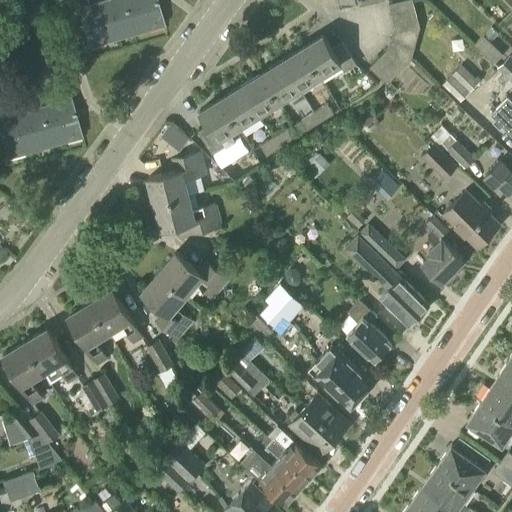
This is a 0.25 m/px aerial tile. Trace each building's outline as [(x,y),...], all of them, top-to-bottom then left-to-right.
[(141,31),(132,0),(103,0),(101,1),(112,39),(120,37),(119,33),(132,29),(133,33),(141,31)] [(156,0),(132,0),(141,31),(149,29),(148,25),(161,21),(162,25),(164,25),(156,0)] [(391,15),(414,9),(411,0),(403,0),(388,4),(391,15)] [(78,7),(89,46),(90,45),(89,42),(103,38),(104,42),(112,39),(101,1),(78,7)] [(419,27),(414,9),(391,15),(394,26),(419,27)] [(419,27),(394,26),(390,37),(415,43),(419,27)] [(322,35),(301,47),(319,76),(339,64),(344,71),(356,64),(342,41),(330,48),(322,35)] [(390,37),(386,49),(412,58),(415,43),(390,37)] [(301,47),(281,60),(299,89),(319,76),(301,47)] [(412,58),(386,49),(377,58),(395,75),(412,58)] [(511,81),(511,55),(510,53),(497,66),(511,81)] [(395,75),(377,58),(368,67),(386,84),(395,75)] [(299,89),(281,60),(261,72),(278,101),(299,89)] [(461,64),(443,83),(460,100),(479,81),(461,64)] [(278,101),(261,72),(241,84),(258,113),(278,101)] [(70,96),(66,81),(60,82),(55,84),(59,98),(70,96)] [(258,113),(241,84),(220,97),(238,126),(258,113)] [(39,99),(36,89),(25,92),(27,102),(39,99)] [(511,99),(508,95),(490,113),(495,118),(492,121),(499,128),(502,125),(511,135),(511,99)] [(238,126),(220,97),(200,109),(208,123),(198,130),(212,153),(223,146),(218,138),(238,126)] [(70,98),(48,104),(59,143),(67,141),(66,137),(79,133),(80,137),(81,136),(76,117),(74,111),(70,98)] [(314,111),(320,121),(333,113),(327,103),(314,111)] [(59,143),(48,104),(18,113),(29,151),(37,149),(36,145),(50,141),(51,145),(59,143)] [(320,121),(314,111),(301,119),(307,129),(320,121)] [(29,151),(18,113),(0,117),(0,133),(7,158),(8,157),(7,153),(20,150),(22,153),(29,151)] [(373,117),(370,116),(363,122),(363,127),(366,130),(371,130),(376,125),(377,120),(373,117)] [(436,119),(427,128),(437,139),(447,130),(436,119)] [(273,136),(279,146),(293,138),(286,128),(273,136)] [(279,146),(273,136),(260,144),(266,154),(279,146)] [(466,167),(467,166),(476,156),(457,138),(446,149),(466,167)] [(444,178),(445,177),(458,164),(435,141),(421,155),(444,178)] [(155,201),(189,193),(185,179),(206,174),(203,160),(195,153),(174,158),(177,169),(148,176),(155,201)] [(314,176),(327,163),(319,155),(306,168),(314,176)] [(511,167),(510,169),(500,159),(485,174),(496,185),(500,181),(511,193),(511,167)] [(256,182),(249,176),(243,183),(249,189),(256,182)] [(387,176),(374,191),(382,199),(396,184),(387,176)] [(481,247),(502,226),(467,190),(445,212),(481,247)] [(189,193),(155,201),(161,227),(189,219),(192,230),(218,224),(213,202),(192,207),(189,193)] [(366,218),(356,207),(348,215),(359,225),(366,218)] [(454,268),(463,258),(439,234),(445,227),(436,217),(429,225),(434,229),(430,233),(428,238),(434,244),(427,252),(430,254),(422,262),(441,280),(443,279),(446,281),(449,281),(456,274),(456,271),(454,268)] [(385,257),(395,247),(371,225),(361,234),(385,257)] [(284,236),(278,238),(275,244),(277,250),(287,247),(284,236)] [(359,236),(349,246),(359,257),(358,258),(387,287),(381,294),(408,322),(427,303),(359,236)] [(159,271),(186,294),(196,282),(212,296),(227,279),(206,261),(199,270),(177,251),(159,271)] [(295,267),(289,267),(285,271),(286,281),(290,285),(296,284),(299,280),(299,271),(295,267)] [(186,294),(159,271),(142,291),(164,310),(156,318),(177,336),(191,320),(175,306),(186,294)] [(279,282),(265,298),(269,301),(260,312),(273,324),(282,314),(289,320),(304,303),(279,282)] [(91,302),(108,330),(122,322),(133,340),(141,335),(113,289),(91,302)] [(356,321),(346,333),(375,360),(391,342),(370,323),(377,316),(359,299),(346,312),(356,321)] [(108,330),(91,302),(69,316),(97,362),(106,357),(95,339),(108,330)] [(273,324),(272,325),(283,334),(293,323),(289,320),(282,314),(273,324)] [(247,325),(255,332),(264,340),(273,330),(256,315),(247,325)] [(48,328),(26,342),(43,369),(56,361),(67,380),(76,374),(48,328)] [(246,343),(238,349),(245,356),(252,350),(256,353),(266,343),(264,340),(255,332),(245,342),(246,343)] [(319,356),(361,394),(371,383),(344,357),(345,356),(332,343),(331,344),(322,336),(315,345),(323,352),(319,356)] [(159,337),(149,343),(146,345),(161,371),(174,362),(159,337)] [(43,369),(26,342),(4,355),(32,401),(40,396),(29,378),(43,369)] [(139,347),(125,351),(129,363),(142,359),(139,347)] [(245,356),(238,349),(223,364),(248,389),(257,379),(240,362),(245,356)] [(361,394),(319,356),(308,368),(321,381),(323,379),(351,405),(361,394)] [(511,364),(507,361),(494,381),(511,392),(511,364)] [(222,369),(213,379),(231,397),(241,387),(222,369)] [(92,378),(108,403),(119,396),(104,370),(92,378)] [(108,403),(92,378),(81,384),(96,410),(108,403)] [(511,392),(494,381),(481,400),(511,420),(511,392)] [(201,409),(211,400),(202,390),(192,400),(201,409)] [(317,393),(303,407),(333,436),(347,421),(317,393)] [(211,400),(201,409),(210,419),(220,409),(211,400)] [(511,429),(511,420),(481,400),(468,421),(503,444),(511,429)] [(333,436),(303,407),(299,411),(296,407),(286,417),(290,421),(289,422),(320,451),(333,436)] [(41,432),(28,419),(20,408),(9,418),(6,419),(13,442),(26,438),(41,432)] [(28,419),(41,432),(49,440),(59,432),(41,409),(28,419)] [(162,456),(187,480),(203,463),(189,450),(205,433),(195,423),(178,439),(162,456)] [(277,423),(268,433),(272,438),(274,436),(286,448),(283,451),(310,477),(321,465),(277,423)] [(41,432),(26,438),(23,439),(29,455),(34,453),(40,467),(63,457),(49,440),(41,432)] [(272,438),(268,433),(262,440),(278,456),(271,464),(298,489),(310,477),(283,451),(286,448),(274,436),(272,438)] [(451,444),(437,464),(471,489),(485,469),(482,466),(487,459),(459,440),(454,447),(451,444)] [(298,489),(271,464),(253,447),(245,455),(240,461),(251,472),(258,477),(286,503),(298,489)] [(511,452),(508,449),(500,460),(511,468),(511,452)] [(187,480),(162,456),(154,465),(178,489),(187,480)] [(511,468),(500,460),(492,471),(511,484),(511,468)] [(437,464),(423,484),(457,508),(462,501),(471,489),(437,464)] [(4,480),(11,499),(40,487),(33,469),(4,480)] [(92,488),(110,511),(136,511),(124,497),(120,500),(104,479),(92,488)] [(225,508),(228,511),(280,511),(250,482),(225,508)] [(423,484),(409,503),(421,511),(454,511),(457,508),(423,484)] [(105,511),(94,497),(79,509),(77,506),(67,511),(105,511)] [(462,501),(457,508),(454,511),(474,511),(475,511),(462,501)] [(165,511),(157,502),(146,511),(165,511)] [(421,511),(409,503),(402,511),(421,511)]
